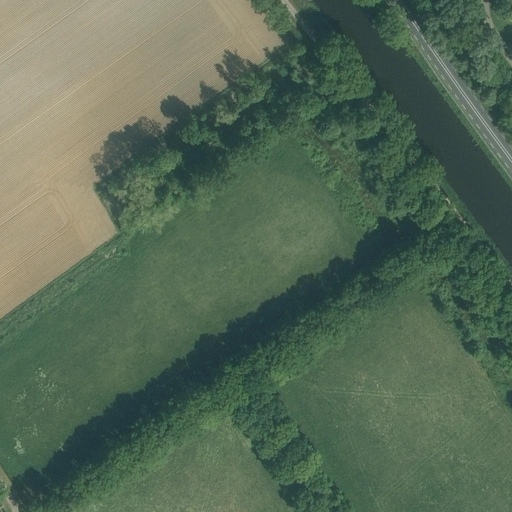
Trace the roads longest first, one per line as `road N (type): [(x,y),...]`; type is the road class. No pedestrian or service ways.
road 1 (track): [(284,0),(511,312)]
road 2 (primary): [(511,159),(401,0)]
